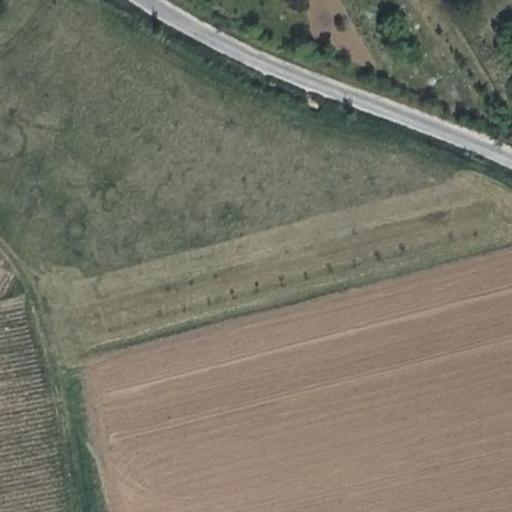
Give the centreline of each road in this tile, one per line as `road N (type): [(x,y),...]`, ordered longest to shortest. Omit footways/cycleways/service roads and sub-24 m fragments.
road 1 (unclassified): [(143,0),(276,69),(511,163)]
road 2 (track): [(82,511),(46,333),(18,259),(0,241)]
